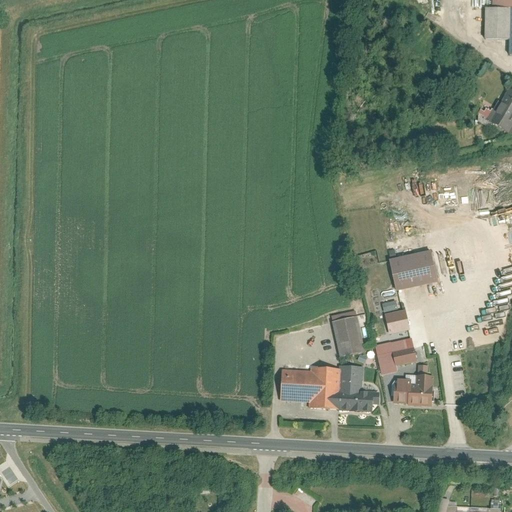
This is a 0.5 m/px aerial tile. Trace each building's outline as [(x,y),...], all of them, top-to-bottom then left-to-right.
[(511,0),(492,0),(492,14),(483,16),(484,48),(507,47),(509,61),(511,61),(511,0)] [(511,130),(511,89),(492,121),(511,133),(511,130)] [(432,250),(391,258),(399,291),(440,282),(432,250)] [(382,313),(397,309),(394,301),(380,305),(382,313)] [(364,353),(355,312),(329,317),(337,358),(364,353)] [(401,331),(400,315),(383,316),(384,333),(401,331)] [(374,346),(380,376),(397,373),(395,366),(416,362),(413,348),(406,349),(405,340),(374,346)] [(342,365),(342,368),(340,410),(374,412),(375,402),(380,403),(380,392),(364,392),(365,367),(342,365)] [(313,370),(283,368),(282,400),(311,402),(311,408),(340,410),(342,368),(313,367),(313,370)] [(418,379),(398,378),(396,405),(434,407),(435,377),(418,375),(418,379)]
